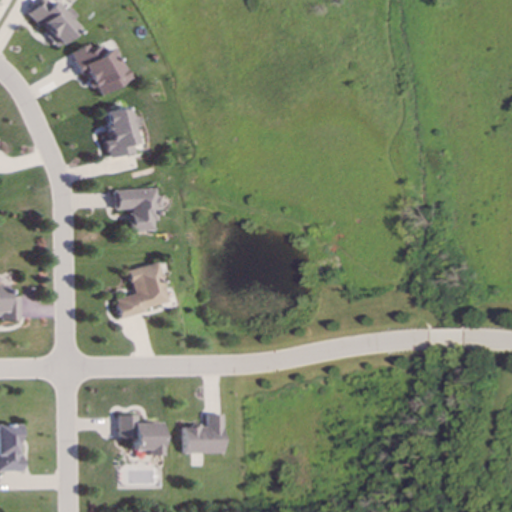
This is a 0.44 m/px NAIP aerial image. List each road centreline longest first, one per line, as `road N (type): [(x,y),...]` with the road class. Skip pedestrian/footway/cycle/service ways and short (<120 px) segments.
road 1 (residential): [(0,75),(35,103),(66,187),(61,511)]
road 2 (residential): [(511,342),(396,342),(244,366),(58,369)]
